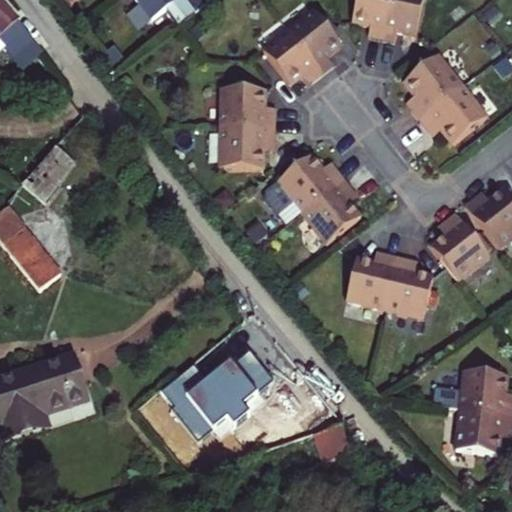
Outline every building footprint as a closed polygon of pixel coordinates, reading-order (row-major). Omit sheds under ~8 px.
[(133,0),(153,25),(165,16),(176,30),(208,5),(204,0),(133,0)] [(380,44),(389,0),(356,0),(351,27),(370,31),(367,41),(374,43),(380,44)] [(423,0),(389,0),(380,44),(387,45),(393,47),(395,37),(414,41),(423,0)] [(0,50),(2,49),(21,72),(42,55),(15,23),(0,4),(0,50)] [(313,13),(287,34),(321,77),(326,72),(332,68),(325,60),(341,48),(313,13)] [(287,34),(261,55),(288,90),(296,84),(304,78),(310,85),(321,77),(287,34)] [(114,50),(100,60),(109,72),(123,61),(114,50)] [(415,113),(421,122),(464,88),(440,57),(405,85),(416,99),(408,105),(415,113)] [(464,88),(421,122),(428,130),(435,139),(442,133),(453,147),(488,120),(464,88)] [(223,131),(277,133),(277,122),(278,112),(268,111),(269,93),(225,92),(223,131)] [(277,144),(277,133),(223,131),(222,171),(266,172),(266,154),(276,154),(277,144)] [(77,167),(56,151),(24,188),(47,206),(77,167)] [(295,220),(338,187),(331,178),(325,170),(317,176),(306,162),(271,189),(273,191),(290,212),(295,220)] [(345,195),(338,187),(295,220),(319,251),(354,224),(343,210),(351,204),(345,195)] [(290,212),(273,191),(269,194),(268,198),(281,216),(286,215),(290,212)] [(229,192),(220,199),(228,209),(236,202),(229,192)] [(480,197),(463,211),(496,254),(511,241),(511,208),(501,194),(486,205),(483,201),(480,197)] [(10,211),(0,219),(0,245),(40,295),(62,277),(25,232),(26,230),(10,211)] [(426,250),(453,285),(486,260),(453,218),(445,224),(436,230),(442,237),(426,250)] [(250,236),(259,248),(271,239),(265,231),(256,232),(250,236)] [(387,312),(399,259),(389,257),(381,254),(378,264),(361,260),(350,303),(387,312)] [(411,262),(399,259),(387,312),(427,321),(437,279),(420,274),(423,265),(411,262)] [(474,329),(468,321),(456,330),(462,338),(474,329)] [(0,427),(5,443),(48,429),(44,417),(73,408),(66,386),(80,382),(72,358),(0,381),(0,411),(2,418),(0,418),(0,427)] [(476,368),(476,376),(496,378),(497,371),(476,368)] [(476,376),(464,374),(462,395),(435,392),(433,411),(460,414),(511,419),(511,406),(505,405),(506,397),(508,380),(496,378),(476,376)] [(87,403),(80,382),(66,386),(73,408),(87,403)] [(511,419),(460,414),(455,453),(499,458),(501,441),(502,433),(511,433),(511,419)] [(343,428),(315,437),(325,466),(352,457),(343,428)] [(501,441),(511,442),(511,438),(511,433),(502,433),(501,441)] [(487,473),(493,481),(505,473),(499,465),(487,473)] [(262,511),(259,503),(247,508),(248,511),(262,511)]
